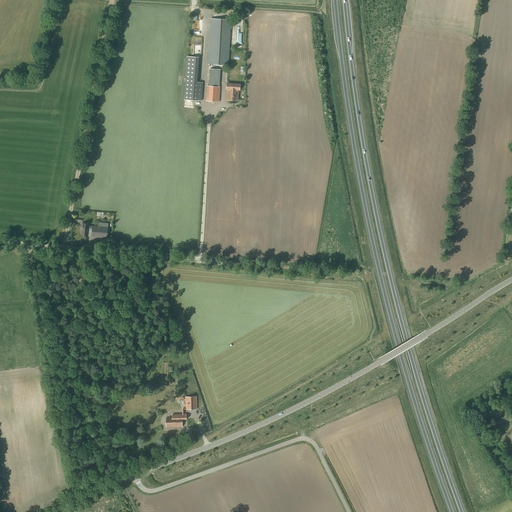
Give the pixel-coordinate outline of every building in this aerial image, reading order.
[(228,65),(231,19),(210,18),(207,64),(228,65)] [(185,81),(184,100),(202,101),(203,83),(196,82),(198,52),(187,51),(185,81)] [(219,86),(220,69),(209,69),(208,86),(207,86),(206,101),(219,102),(220,86),(219,86)] [(240,91),(240,84),(227,83),(226,90),(227,90),(227,100),(238,101),(238,91),(240,91)] [(109,227),(110,224),(99,223),(99,226),(93,226),(89,226),(89,224),(82,223),(81,235),(88,236),(92,236),(91,237),(107,238),(108,227),(109,227)] [(358,293),(343,293),(343,300),(361,300),(361,290),(358,290),(358,293)] [(186,409),(197,409),(197,396),(185,397),(186,409)] [(167,427),(182,427),(182,420),(187,419),(186,414),(172,414),(172,418),(166,418),(167,427)]
